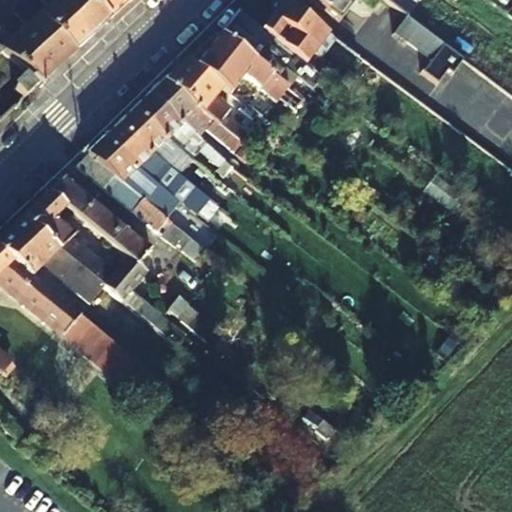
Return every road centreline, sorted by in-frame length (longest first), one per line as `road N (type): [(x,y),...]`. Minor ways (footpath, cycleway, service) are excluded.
road 1 (tertiary): [(0,180),(187,0)]
road 2 (unknown): [(38,143),(176,261),(173,295)]
